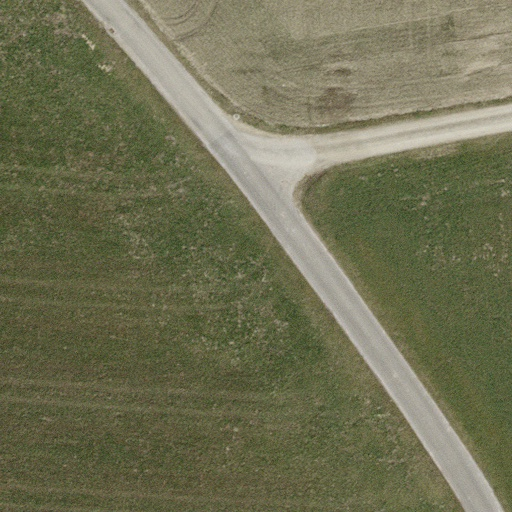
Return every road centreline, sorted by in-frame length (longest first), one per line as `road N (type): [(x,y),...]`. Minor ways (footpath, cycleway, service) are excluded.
road 1 (unclassified): [(478,511),(248,165),(97,0)]
road 2 (track): [(248,165),(511,122)]
